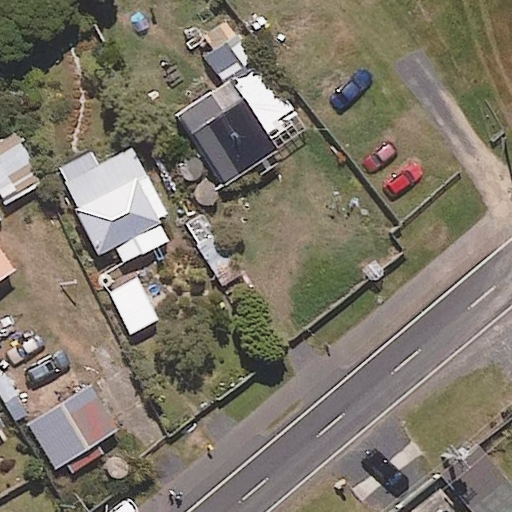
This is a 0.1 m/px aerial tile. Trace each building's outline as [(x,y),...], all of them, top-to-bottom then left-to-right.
[(253,60),(225,20),(195,42),(224,81),(253,60)] [(179,111),(223,181),(253,162),(261,175),(283,162),(230,79),(179,111)] [(175,234),(133,146),(97,163),(91,150),(58,166),(98,249),(113,242),(122,259),(175,234)] [(204,210),(186,221),(222,282),(241,270),(204,210)] [(158,316),(137,275),(109,290),(131,331),(158,316)] [(108,449),(101,438),(115,429),(88,384),(29,421),(56,465),(69,457),(76,469),(108,449)] [(511,511),(511,485),(478,444),(443,472),(476,511),(511,511)]
